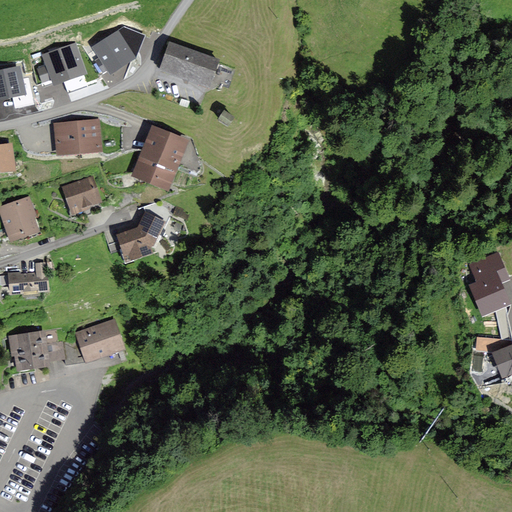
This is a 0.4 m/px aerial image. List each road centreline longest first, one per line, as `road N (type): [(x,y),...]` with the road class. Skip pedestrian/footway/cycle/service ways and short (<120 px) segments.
road 1 (residential): [(0,126),(132,80),(189,0)]
road 2 (residential): [(0,264),(106,227),(119,211)]
